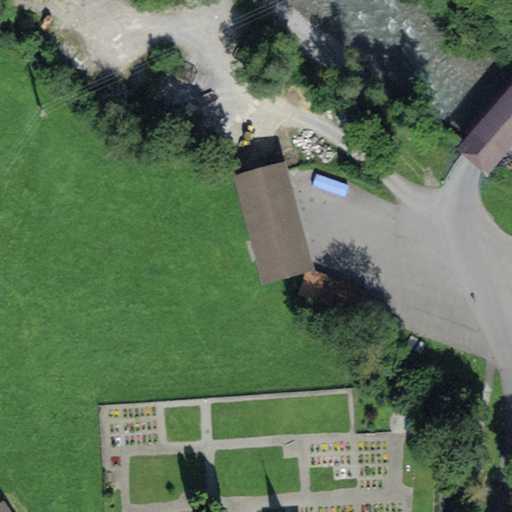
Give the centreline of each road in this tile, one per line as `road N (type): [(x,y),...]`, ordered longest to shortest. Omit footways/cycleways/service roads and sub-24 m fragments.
road 1 (track): [(511,250),(494,246),(458,211),(217,69)]
road 2 (residential): [(476,164),(458,211),(503,317),(511,363)]
